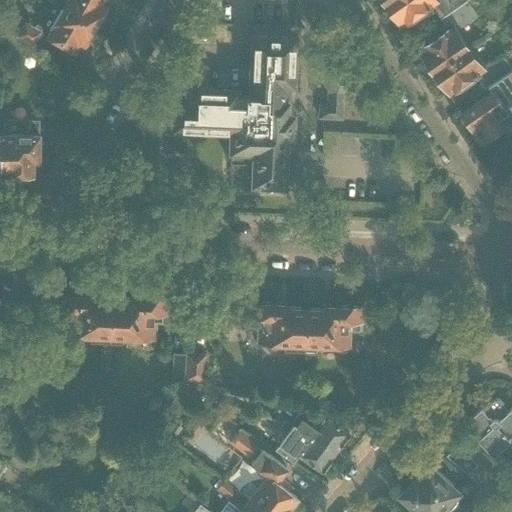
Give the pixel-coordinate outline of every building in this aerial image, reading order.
[(65,0),(61,8),(94,27),(96,24),(98,23),(102,17),(101,15),(106,7),(103,5),(105,0),(65,0)] [(393,0),(388,4),(398,18),(403,25),(409,21),(424,10),(429,17),(437,11),(442,18),(467,0),(393,0)] [(420,47),(437,71),(472,47),(459,28),(477,15),(467,0),(442,18),(444,21),(437,27),(441,33),(420,47)] [(94,27),(61,8),(44,37),(74,54),(80,45),(83,47),(87,39),(89,38),(93,32),(92,30),(94,27)] [(24,22),(15,37),(20,40),(32,47),(41,32),(24,22)] [(3,30),(3,56),(14,56),(19,49),(16,47),(20,41),(20,40),(15,37),(3,30)] [(274,187),(275,185),(282,185),(284,153),(290,153),(290,145),(289,145),(289,137),(290,137),(292,103),(285,103),(286,100),(290,100),(290,95),(286,95),(286,86),(292,86),(294,38),(251,36),(249,96),(235,95),(236,91),(186,88),(185,104),(172,104),(171,129),(230,132),(229,163),(253,164),(252,184),(260,184),(260,186),(261,187),(261,188),(262,189),(264,190),(266,191),(268,191),(269,191),(271,190),(272,189),(273,188),(274,187)] [(472,47),(437,71),(446,84),(451,91),(457,87),(472,77),(477,84),(483,80),(487,86),(492,83),(511,69),(511,65),(505,55),(492,64),(490,61),(484,65),(472,47)] [(334,54),(313,69),(328,90),(327,105),(320,105),(319,118),(341,119),(341,94),(355,84),(334,54)] [(48,57),(39,71),(54,81),(63,66),(48,57)] [(481,100),(465,112),(474,125),(472,130),(479,140),(484,139),(500,128),(509,122),(511,119),(511,106),(510,104),(511,102),(511,69),(492,83),(497,89),(481,100)] [(2,121),(2,172),(3,172),(3,173),(6,176),(16,177),(19,173),(32,173),(32,160),(38,160),(38,133),(37,133),(37,121),(2,121)] [(53,294),(52,320),(58,320),(58,311),(58,310),(65,311),(67,311),(66,320),(64,320),(64,336),(96,337),(96,343),(109,343),(111,300),(93,299),(93,296),(53,294)] [(111,300),(109,343),(116,344),(122,344),(123,338),(155,340),(156,340),(156,324),(152,324),(152,321),(152,314),(157,314),(161,314),(161,324),(168,324),(169,319),(169,299),(129,297),(129,301),(111,300)] [(246,322),(245,327),(252,328),(252,318),(261,319),(261,328),(258,328),(257,343),(271,344),(282,345),(282,350),(304,351),(305,308),(287,307),(287,304),(271,303),(246,302),(246,322)] [(305,308),(304,351),(316,352),(316,346),(350,348),(350,332),(362,333),(363,307),(323,305),(323,309),(305,308)] [(171,381),(186,381),(187,357),(173,356),(171,381)] [(187,357),(186,381),(203,382),(204,357),(187,357)] [(203,385),(201,393),(215,399),(218,388),(203,385)] [(180,389),(168,407),(179,414),(191,397),(180,389)] [(350,415),(367,418),(372,394),(355,390),(350,415)] [(61,394),(31,433),(48,447),(79,407),(61,394)] [(460,444),(447,456),(462,469),(468,474),(481,486),(482,486),(482,487),(483,487),(484,487),(485,487),(486,487),(487,487),(487,486),(488,486),(508,468),(496,454),(497,453),(511,440),(509,437),(511,433),(511,408),(509,410),(501,400),(500,400),(499,399),(498,399),(497,399),(496,399),(495,399),(495,400),(494,400),(484,409),(482,407),(468,420),(482,435),(479,438),(466,450),(460,444)] [(282,423),(289,428),(289,427),(294,430),(296,427),(309,436),(310,435),(334,452),(348,433),(324,415),(317,425),(300,412),(291,425),(284,420),(282,423)] [(289,428),(282,423),(279,428),(286,433),(274,449),(292,462),(298,454),(321,471),(334,452),(310,435),(309,436),(296,427),(294,430),(289,427),(289,428)] [(233,438),(230,441),(253,459),(250,463),(258,469),(240,491),(248,498),(246,499),(262,511),(285,511),(297,497),(287,489),(290,485),(279,477),(286,468),(271,456),(270,455),(263,449),(267,444),(241,428),(236,433),(235,432),(231,437),(233,438)] [(5,458),(31,474),(39,461),(13,445),(5,458)] [(402,495),(421,511),(445,511),(448,510),(451,510),(458,502),(457,499),(464,492),(430,463),(402,495)] [(124,471),(118,479),(122,482),(126,486),(132,478),(124,471)] [(118,479),(112,486),(116,489),(122,482),(118,479)] [(223,479),(216,488),(227,497),(235,488),(223,479)] [(493,502),(502,511),(506,511),(511,507),(511,484),(511,485),(493,502)] [(262,511),(246,499),(235,511),(262,511)]
